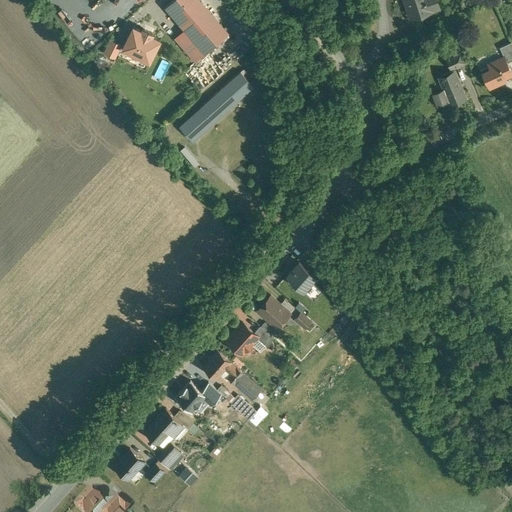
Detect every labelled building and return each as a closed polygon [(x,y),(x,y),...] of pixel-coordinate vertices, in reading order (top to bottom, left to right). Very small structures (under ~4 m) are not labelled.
[(228,32),(200,0),(172,0),(165,6),(185,29),(175,37),(195,60),(228,32)] [(404,0),(410,17),(438,7),(436,0),(404,0)] [(133,25),(121,48),(149,62),(161,38),(153,34),(154,33),(141,26),(140,28),(133,25)] [(511,43),(511,41),(499,46),(504,58),(505,57),(507,62),(511,59),(511,43)] [(461,51),(446,58),(451,69),(466,62),(461,51)] [(497,59),(480,67),(489,87),(506,80),(505,77),(511,74),(511,72),(507,62),(505,57),(504,58),(498,61),(497,59)] [(241,71),(179,125),(192,140),(254,86),(241,71)] [(454,71),(445,75),(445,74),(444,74),(444,75),(439,77),(449,101),(463,95),(465,98),(454,71)] [(311,272),(299,260),(286,274),(308,293),(314,286),(306,278),(311,272)] [(314,286),(308,293),(314,299),(321,292),(314,286)] [(321,292),(314,299),(319,303),(325,296),(321,292)] [(290,312),(271,295),(257,309),(277,327),(290,312)] [(311,320),(301,311),(295,318),(305,327),(311,320)] [(254,332),(243,322),(239,326),(239,327),(236,331),(235,331),(227,340),(242,353),(245,349),(252,349),(252,342),(257,336),(258,335),(254,332)] [(274,337),(260,325),(254,332),(258,335),(257,336),(259,337),(258,339),(258,340),(265,347),(274,337)] [(231,361),(218,350),(203,366),(216,378),(219,374),(220,373),(230,361),(231,361)] [(220,373),(219,374),(227,380),(229,378),(234,383),(243,372),(237,366),(236,367),(230,361),(220,373)] [(243,372),(234,383),(252,399),(261,389),(243,372)] [(209,390),(193,377),(187,384),(188,384),(179,393),(192,405),(199,397),(209,407),(212,403),(208,399),(213,394),(209,390)] [(213,385),(209,390),(213,394),(217,389),(213,385)] [(229,392),(221,385),(217,389),(225,396),(229,392)] [(213,394),(208,399),(212,403),(216,406),(217,405),(225,396),(217,389),(213,394)] [(242,404),(229,392),(225,396),(230,400),(236,406),(250,419),(257,411),(246,400),(242,404)] [(225,396),(217,405),(221,409),(225,406),(230,400),(225,396)] [(230,400),(225,406),(231,411),(236,406),(230,400)] [(257,413),(259,415),(254,419),(259,424),(266,417),(260,411),(257,413)] [(172,428),(159,416),(145,431),(158,443),(172,428)] [(182,454),(170,442),(161,451),(174,463),(182,454)] [(220,444),(212,453),(217,457),(225,447),(220,444)] [(145,462),(130,448),(114,466),(128,479),(138,468),(139,469),(145,462)] [(174,463),(161,451),(157,456),(159,458),(170,468),(174,463)] [(170,468),(159,458),(156,462),(164,470),(166,472),(170,468)] [(164,470),(156,462),(151,467),(160,475),(164,470)] [(190,466),(182,475),(194,485),(202,476),(190,466)] [(160,475),(151,467),(146,473),(154,481),(160,475)] [(102,500),(89,488),(88,489),(87,489),(82,495),(83,495),(74,505),(81,511),(91,511),(92,511),(96,507),(102,501),(102,500)] [(129,506),(118,495),(113,500),(120,506),(125,511),(129,506)] [(120,506),(113,500),(108,506),(102,501),(96,507),(100,511),(113,511),(118,508),(120,506)]
